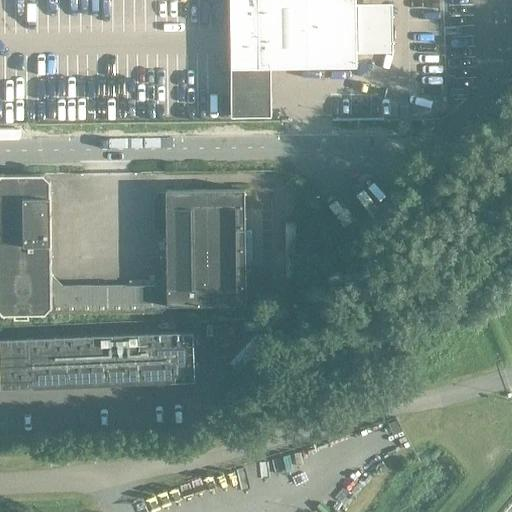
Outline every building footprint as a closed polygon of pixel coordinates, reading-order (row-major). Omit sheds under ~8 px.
[(357,65),(356,0),(230,0),(231,68),(270,67),(357,65)] [(271,121),(270,67),(231,68),(232,121),(271,121)] [(63,287),(52,276),(50,179),(49,179),(44,174),(44,173),(0,174),(0,175),(0,311),(2,313),(2,314),(14,314),(14,318),(14,319),(29,319),(29,318),(28,318),(28,314),(161,312),(168,305),(246,304),(245,189),(166,190),(167,273),(156,285),(155,285),(125,285),(125,286),(94,286),(75,286),(63,287)] [(228,326),(215,326),(216,355),(229,354),(228,326)] [(193,330),(9,337),(10,365),(12,365),(26,364),(26,381),(38,381),(38,380),(46,380),(54,380),(54,379),(61,379),(61,380),(69,379),(76,378),(76,379),(84,379),(84,378),(91,378),(99,378),(107,377),(107,378),(114,377),(122,377),(130,377),(130,376),(137,376),(145,376),(152,375),(152,376),(160,376),(160,375),(168,375),(175,375),(175,374),(183,374),(183,375),(196,374),(193,330)]
